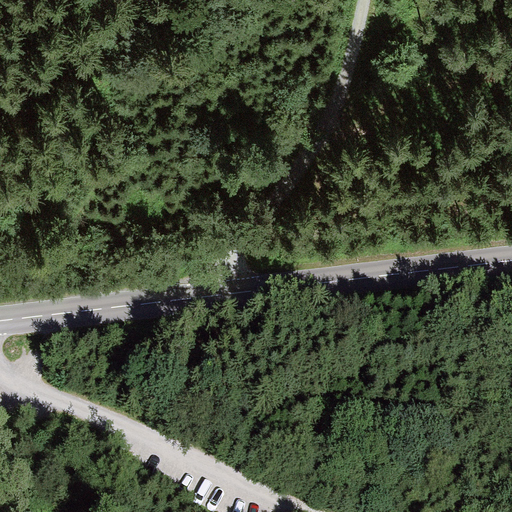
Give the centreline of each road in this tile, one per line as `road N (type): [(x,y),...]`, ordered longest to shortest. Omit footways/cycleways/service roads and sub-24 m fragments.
road 1 (tertiary): [(0,313),(511,255)]
road 2 (track): [(0,374),(311,511)]
road 3 (track): [(353,0),(340,80),(303,154),(211,288)]
